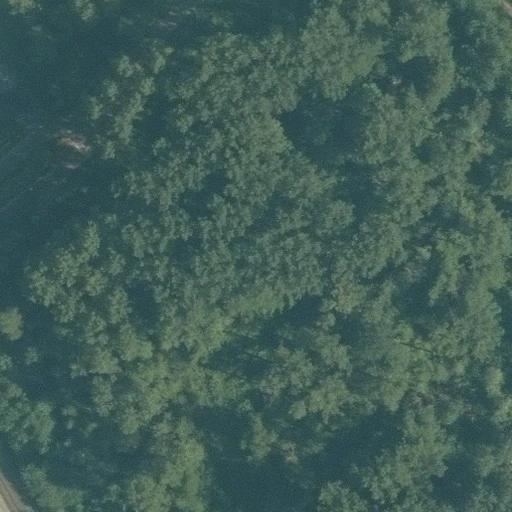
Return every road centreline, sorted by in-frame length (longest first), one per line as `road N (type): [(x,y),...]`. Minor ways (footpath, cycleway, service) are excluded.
road 1 (unclassified): [(98,127),(192,0)]
road 2 (unclassified): [(0,221),(67,166),(98,127)]
